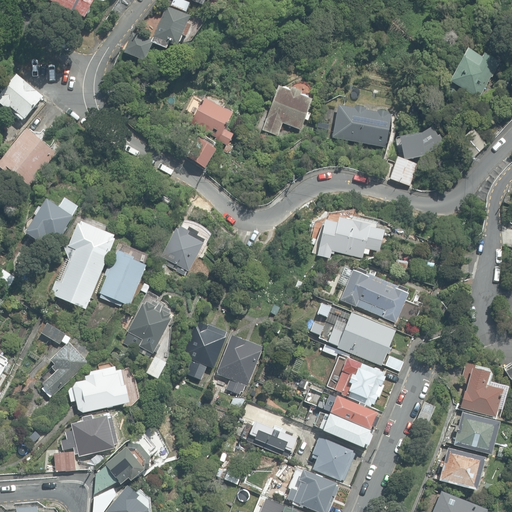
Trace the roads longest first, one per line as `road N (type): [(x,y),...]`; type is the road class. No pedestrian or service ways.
road 1 (residential): [(95,72),(98,109),(117,133),(245,217),(263,217),(325,180),(448,199),(511,141)]
road 2 (residential): [(422,350),(359,511)]
road 3 (residential): [(497,336),(486,286),(495,202),(511,174)]
